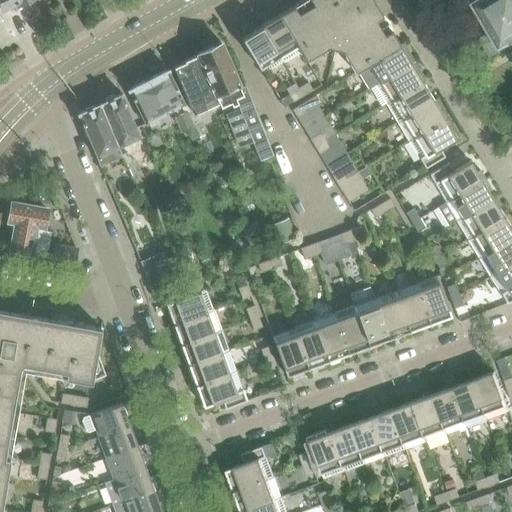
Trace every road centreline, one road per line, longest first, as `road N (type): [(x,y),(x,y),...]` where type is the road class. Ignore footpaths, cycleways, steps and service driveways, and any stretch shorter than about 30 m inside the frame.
road 1 (residential): [(182,452),(511,329)]
road 2 (residential): [(118,295),(76,179),(34,98)]
road 3 (tertiary): [(34,98),(199,0)]
road 4 (residential): [(182,452),(118,295)]
